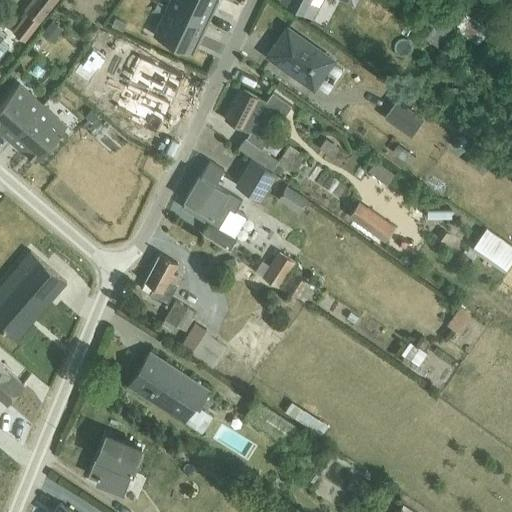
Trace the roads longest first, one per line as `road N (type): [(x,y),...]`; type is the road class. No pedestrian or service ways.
road 1 (residential): [(108,272),(139,243),(255,0)]
road 2 (residential): [(16,511),(108,272)]
road 3 (residential): [(108,272),(0,173)]
